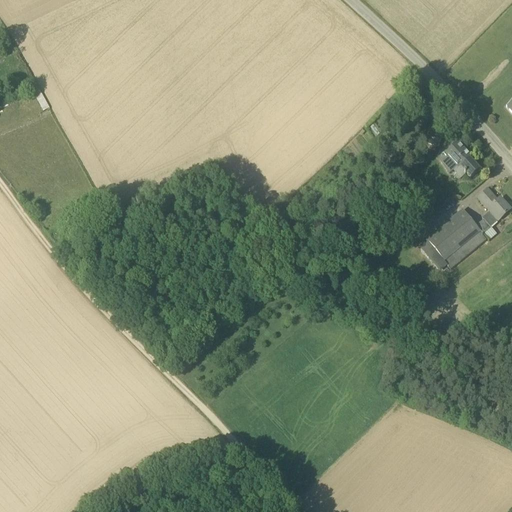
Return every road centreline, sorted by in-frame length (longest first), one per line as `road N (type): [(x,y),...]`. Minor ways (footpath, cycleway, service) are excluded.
road 1 (track): [(291,511),(76,286),(0,182)]
road 2 (unclassified): [(511,169),(346,0)]
